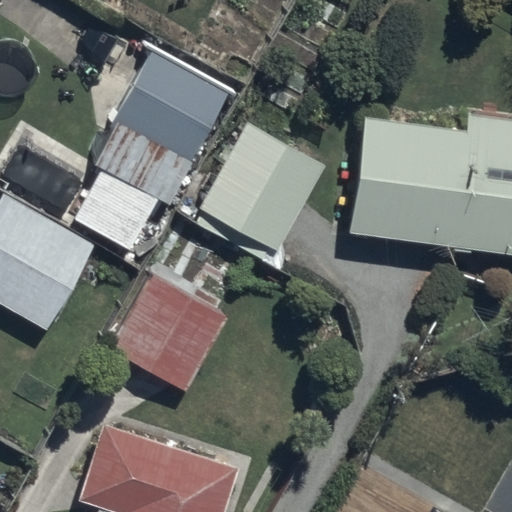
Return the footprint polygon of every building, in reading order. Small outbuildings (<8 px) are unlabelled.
[(215,82),(140,43),(83,153),(158,192),(215,82)] [(454,118),(354,104),(338,219),(511,242),(511,107),(456,100),(454,118)] [(315,153),(236,111),(189,197),(268,240),(315,153)] [(84,232),(0,187),(0,297),(38,317),(84,232)] [(216,305),(140,264),(100,337),(176,378),(216,305)] [(113,501),(109,511),(209,511),(228,456),(93,412),(68,487),(113,501)] [(331,511),(433,511),(462,460),(383,417),(331,511)]
